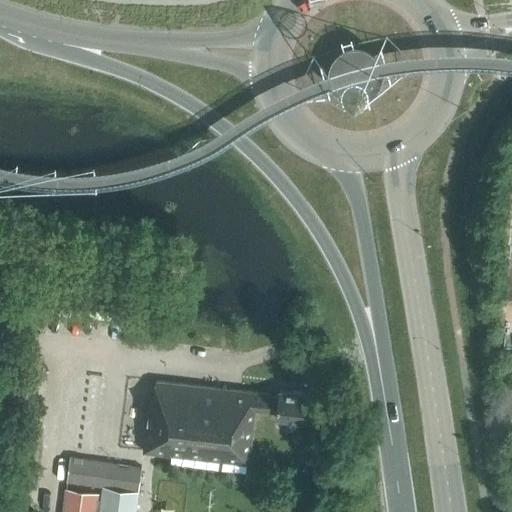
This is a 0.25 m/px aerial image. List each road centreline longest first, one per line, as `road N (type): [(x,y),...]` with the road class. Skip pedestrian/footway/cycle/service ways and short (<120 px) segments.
road 1 (primary): [(55,33),(94,64),(170,94),(264,167),(323,244),(389,373)]
road 2 (primary): [(254,75),(274,133),(343,189),(377,309)]
road 3 (primary): [(450,511),(416,286)]
road 4 (primary): [(352,162),(382,286),(377,309)]
road 5 (primary): [(386,159),(390,139),(435,94),(435,30)]
road 6 (primary): [(389,373),(408,511)]
road 7 (primary): [(416,286),(404,155)]
road 8 (primary): [(416,286),(402,256),(386,159)]
